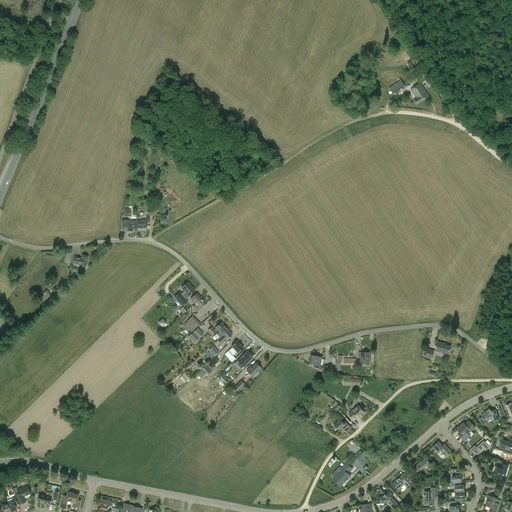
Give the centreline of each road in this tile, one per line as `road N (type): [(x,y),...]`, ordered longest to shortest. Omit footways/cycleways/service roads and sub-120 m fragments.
road 1 (unclassified): [(511,373),(437,325),(275,350),(154,243),(40,248),(0,237)]
road 2 (track): [(305,511),(328,459),(400,390),(426,381),(511,381)]
road 3 (secondary): [(0,198),(81,0)]
road 4 (residential): [(93,480),(260,511)]
road 5 (residential): [(303,511),(355,493),(439,425)]
road 6 (track): [(388,113),(451,121),(511,164)]
